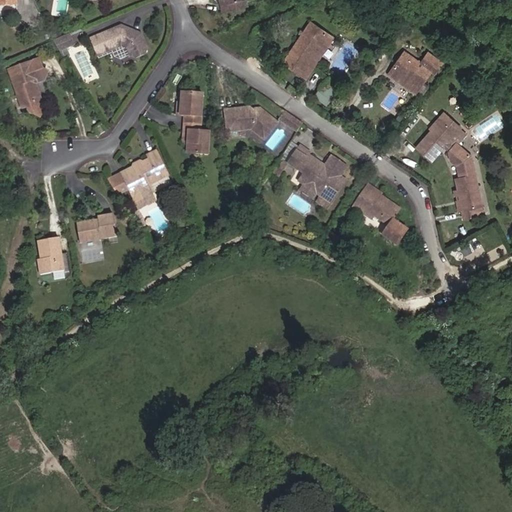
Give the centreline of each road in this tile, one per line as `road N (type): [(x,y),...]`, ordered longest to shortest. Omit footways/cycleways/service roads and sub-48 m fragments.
road 1 (residential): [(185,25),(403,175),(417,192),(449,291)]
road 2 (residential): [(185,25),(134,110),(103,140),(56,155)]
